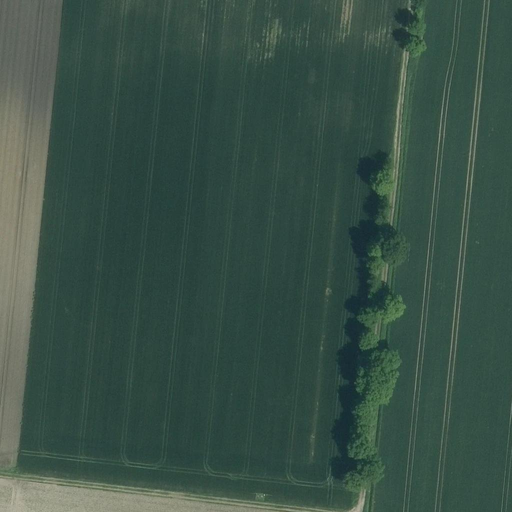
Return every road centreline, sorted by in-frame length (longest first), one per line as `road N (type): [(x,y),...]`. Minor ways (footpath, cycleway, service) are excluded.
road 1 (track): [(412,0),(361,511)]
road 2 (track): [(317,511),(0,475)]
